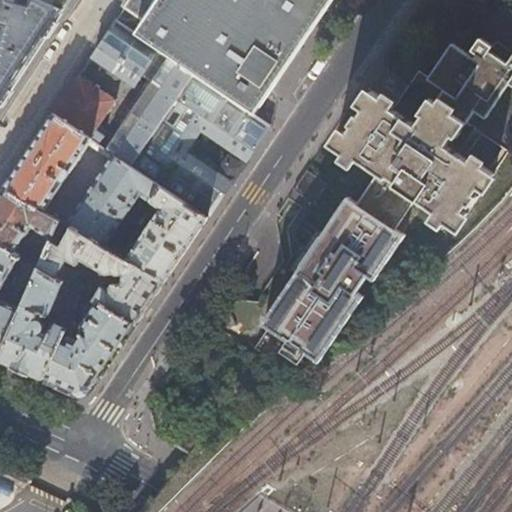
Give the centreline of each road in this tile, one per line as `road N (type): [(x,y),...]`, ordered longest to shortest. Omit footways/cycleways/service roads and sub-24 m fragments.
road 1 (residential): [(87,449),(387,0)]
road 2 (residential): [(0,158),(104,0)]
road 3 (secondary): [(191,511),(87,449)]
